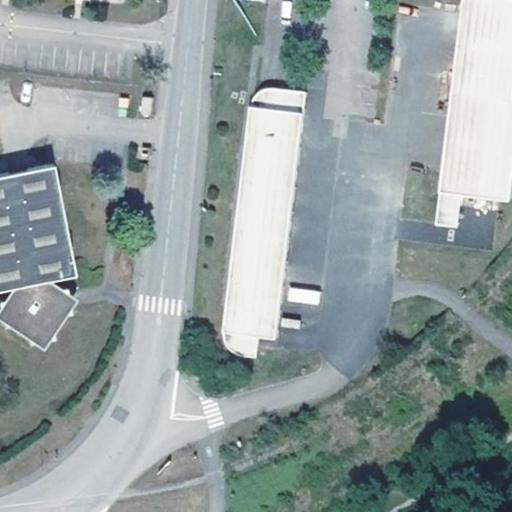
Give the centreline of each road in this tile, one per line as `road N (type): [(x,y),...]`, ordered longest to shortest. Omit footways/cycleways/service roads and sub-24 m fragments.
road 1 (tertiary): [(161,318),(193,0)]
road 2 (track): [(511,442),(407,511)]
road 3 (tertiary): [(89,511),(134,465),(160,416)]
